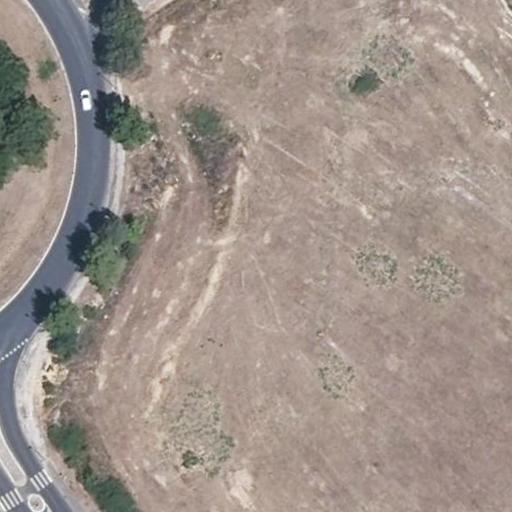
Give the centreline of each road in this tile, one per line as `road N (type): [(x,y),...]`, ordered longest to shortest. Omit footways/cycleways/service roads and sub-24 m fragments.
road 1 (secondary): [(18,325),(60,277),(88,220),(100,158),(96,95)]
road 2 (secondary): [(63,511),(16,434),(8,404),(18,325)]
